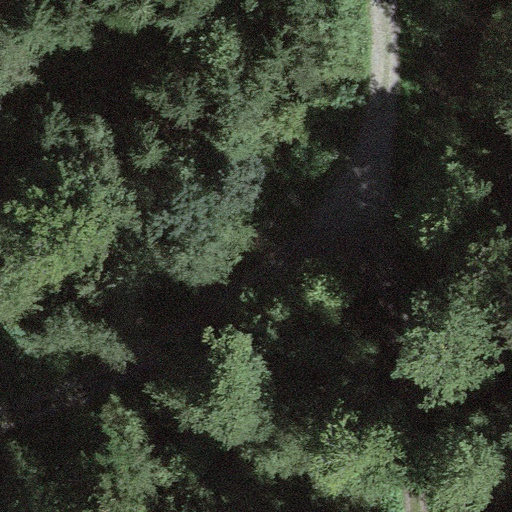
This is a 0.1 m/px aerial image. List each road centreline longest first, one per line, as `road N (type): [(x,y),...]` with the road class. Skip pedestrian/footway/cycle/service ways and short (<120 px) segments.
road 1 (track): [(384,0),(378,185),(244,299),(0,406)]
road 2 (track): [(378,185),(375,301),(415,511)]
